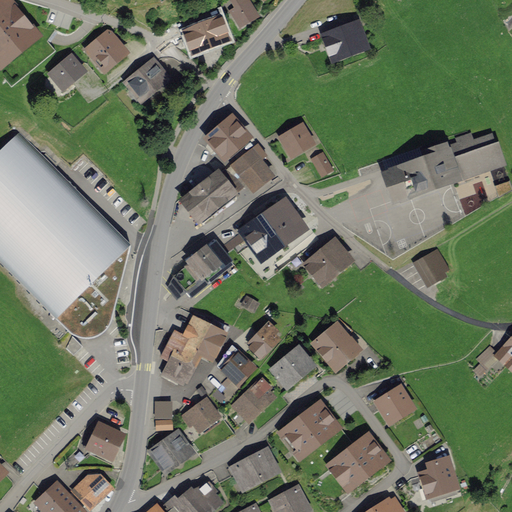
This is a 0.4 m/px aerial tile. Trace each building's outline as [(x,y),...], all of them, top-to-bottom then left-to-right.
[(10,0),(0,8),(0,61),(3,66),(39,36),(10,0)] [(258,19),(247,0),(225,0),(223,2),(230,13),(232,12),(241,28),(258,19)] [(225,38),(218,20),(187,33),(193,50),(225,38)] [(371,49),(360,23),(325,38),(333,58),(356,49),(359,55),(371,49)] [(108,31),(81,52),(99,76),(126,55),(108,31)] [(84,75),(67,53),(47,69),(48,70),(63,90),(84,75)] [(167,79),(152,60),(118,87),(134,107),(167,79)] [(245,147),(230,120),(205,134),(220,161),(245,147)] [(316,150),(302,124),(279,136),(293,162),(316,150)] [(164,150),(170,142),(157,132),(151,140),(164,150)] [(499,171),(485,132),(379,169),(392,208),(499,171)] [(130,246),(19,133),(0,151),(0,261),(70,333),(76,336),(82,338),(88,339),(94,338),(100,335),(105,331),(109,326),(112,319),(120,287),(130,246)] [(252,149),(228,167),(251,197),(274,179),(252,149)] [(322,156),(312,161),(321,178),(331,173),(322,156)] [(240,205),(216,175),(179,204),(203,234),(240,205)] [(511,189),(509,181),(494,186),(497,196),(511,191),(511,189)] [(314,222),(297,198),(260,223),(277,248),(314,222)] [(224,245),(229,252),(243,241),(238,234),(224,245)] [(354,269),(332,241),(296,269),(318,297),(354,269)] [(237,273),(216,246),(169,283),(190,310),(237,273)] [(449,276),(437,251),(410,264),(422,289),(449,276)] [(245,296),(239,307),(254,314),(259,303),(245,296)] [(192,319),(183,339),(217,355),(227,337),(192,319)] [(283,338),(268,323),(241,350),(256,364),(283,338)] [(360,353),(334,326),(313,345),(339,373),(360,353)] [(211,368),(217,355),(183,339),(175,335),(161,361),(169,365),(162,378),(185,390),(199,362),(211,368)] [(65,350),(72,358),(81,349),(74,341),(65,350)] [(511,371),(511,343),(498,358),(511,371)] [(316,370),(299,349),(272,370),(289,391),(316,370)] [(254,371),(239,356),(219,376),(234,391),(254,371)] [(279,402),(261,383),(231,410),(249,430),(279,402)] [(217,388),(212,394),(222,402),(227,396),(217,388)] [(414,410),(399,388),(375,404),(390,426),(414,410)] [(208,399),(182,415),(195,435),(221,418),(208,399)] [(156,404),(156,420),(173,420),(174,405),(156,404)] [(341,432),(320,404),(282,433),(303,461),(341,432)] [(173,432),(173,420),(156,420),(155,431),(173,432)] [(111,465),(123,436),(100,427),(89,456),(111,465)] [(163,477),(199,457),(186,433),(150,453),(163,477)] [(388,460),(366,435),(330,467),(352,492),(388,460)] [(277,478),(263,454),(229,474),(243,498),(277,478)] [(449,460),(419,469),(429,502),(459,493),(449,460)] [(10,471),(0,461),(0,481),(6,475),(10,471)] [(109,488),(94,472),(68,497),(52,481),(42,490),(59,508),(54,511),(94,511),(90,507),(109,488)] [(163,507),(168,511),(217,511),(226,507),(215,488),(205,487),(191,491),(177,502),(174,498),(163,507)] [(308,511),(299,491),(269,503),(272,511),(308,511)] [(401,511),(395,499),(370,511),(401,511)] [(261,511),(257,503),(239,511),(261,511)]
